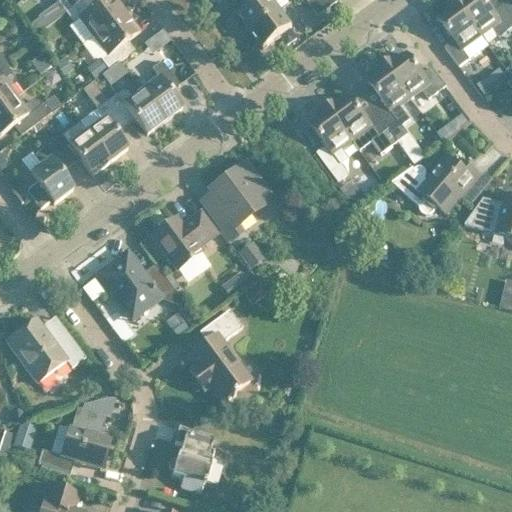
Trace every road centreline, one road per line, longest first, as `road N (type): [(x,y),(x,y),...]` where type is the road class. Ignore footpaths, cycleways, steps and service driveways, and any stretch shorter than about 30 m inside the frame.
road 1 (residential): [(118,511),(140,440),(141,400),(47,259)]
road 2 (residential): [(234,112),(47,259)]
road 3 (residential): [(511,142),(499,138),(395,0)]
road 4 (residential): [(363,20),(234,112)]
road 5 (residential): [(234,112),(152,0)]
